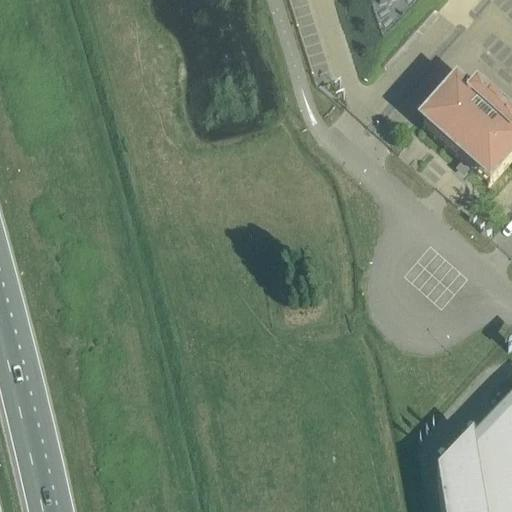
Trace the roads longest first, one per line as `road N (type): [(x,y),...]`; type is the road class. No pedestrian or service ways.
road 1 (unclassified): [(423,219),(395,261),(390,295),(403,321),(448,333),(511,300)]
road 2 (motorway): [(45,511),(0,315)]
